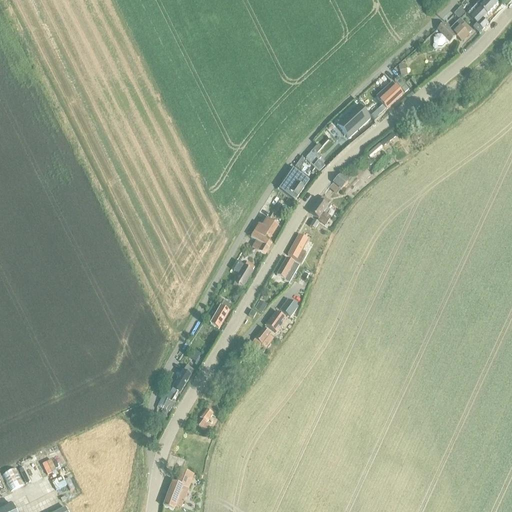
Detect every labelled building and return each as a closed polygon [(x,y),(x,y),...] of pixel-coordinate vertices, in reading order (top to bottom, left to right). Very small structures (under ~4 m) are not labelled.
[(470,0),(467,0),(456,12),(462,19),(475,5),(470,0)] [(476,13),(471,18),(477,25),(476,25),(473,29),(479,35),(489,25),(483,20),(488,16),(498,5),(493,0),(483,0),(474,10),(476,13)] [(462,42),(472,32),(461,20),(451,30),(445,24),(438,31),(450,44),(457,37),(462,42)] [(404,76),(410,74),(407,63),(401,65),(404,76)] [(398,78),(393,82),(404,94),(408,90),(398,78)] [(377,99),(386,110),(402,95),(394,86),(389,90),(388,89),(377,99)] [(358,107),(336,127),(348,140),(370,120),(358,107)] [(312,151),(305,159),(313,166),(320,158),(312,151)] [(293,170),(279,190),(295,201),(309,182),(293,170)] [(340,176),(333,184),(340,191),(341,190),(347,183),(340,176)] [(317,201),(309,214),(318,220),(317,220),(324,226),(329,229),(334,222),(329,219),(323,214),(329,204),(323,200),(321,204),(317,201)] [(265,217),(270,204),(266,202),(261,215),(265,217)] [(285,225),(287,219),(276,215),(274,220),(285,225)] [(256,241),(268,249),(271,243),(267,241),(277,226),(266,219),(261,227),(258,225),(250,237),(256,241)] [(297,237),(287,256),(296,261),(300,263),(305,253),(301,251),(306,242),(306,241),(298,236),(297,237)] [(268,249),(256,241),(252,248),(264,256),(268,249)] [(286,259),(276,276),(284,281),(289,284),(299,267),(294,264),(286,259)] [(234,283),(232,286),(240,291),(242,288),(252,271),(254,268),(246,263),(244,266),(238,263),(233,272),(238,275),(233,283),(234,283)] [(287,301),(280,312),(290,319),(298,309),(287,301)] [(210,325),(218,329),(232,307),(224,302),(210,325)] [(275,313),(265,327),(276,334),(286,321),(275,313)] [(270,335),(269,335),(263,330),(251,344),(257,349),(260,345),(265,349),(273,340),(269,336),(270,335)] [(198,350),(194,358),(200,362),(204,354),(198,350)] [(179,394),(193,371),(186,367),(182,373),(176,369),(166,385),(172,389),(170,393),(167,392),(162,402),(160,401),(157,407),(171,413),(175,404),(171,402),(177,393),(179,394)] [(215,418),(217,414),(208,407),(195,424),(205,432),(209,428),(205,425),(212,416),(215,418)] [(53,457),(48,459),(52,471),(57,469),(53,457)] [(2,476),(10,493),(25,486),(16,469),(2,476)] [(163,507),(173,511),(175,506),(181,509),(193,476),(181,471),(176,484),(172,483),(163,507)] [(54,484),(56,489),(67,484),(64,479),(54,484)]
